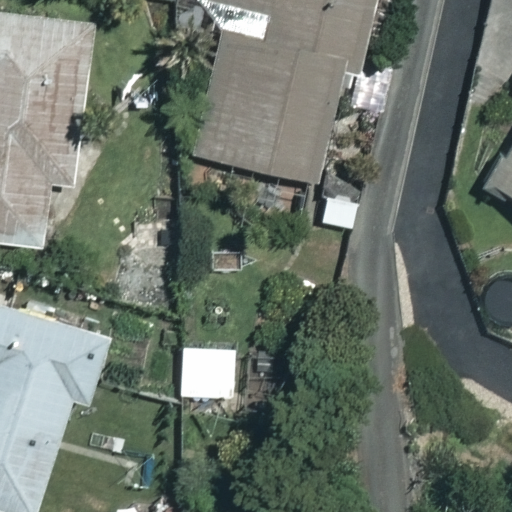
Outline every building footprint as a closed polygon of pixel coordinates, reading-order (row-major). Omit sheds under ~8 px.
[(90,4),(52,0),(0,0),(0,235),(52,242),(60,176),(69,177),(90,4)] [(366,0),(184,0),(176,40),(213,47),(193,149),(315,173),(338,56),(354,60),(366,0)] [(511,138),(491,175),(511,187),(511,138)] [(103,320),(0,292),(0,501),(34,511),(68,387),(83,391),(103,320)] [(234,343),(181,341),(180,393),(232,394),(234,343)]
